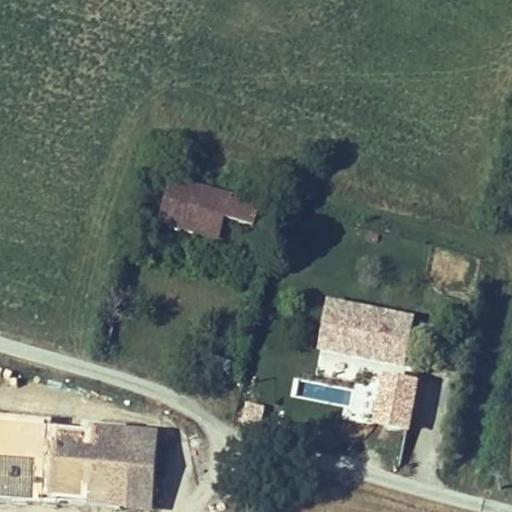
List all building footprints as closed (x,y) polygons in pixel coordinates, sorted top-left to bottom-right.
[(164,217),(196,225),(204,198),(172,189),(164,217)] [(204,198),(196,225),(224,233),(253,241),(259,214),(204,198)] [(224,233),(196,225),(191,246),(219,253),(224,233)] [(336,310),(328,357),(402,371),(410,324),(336,310)] [(300,380),(298,395),(351,404),(353,389),(300,380)] [(247,403),(246,426),(262,426),(263,404),(247,403)] [(0,420),(0,461),(42,466),(38,497),(81,502),(89,431),(0,420)] [(89,431),(81,502),(142,509),(150,438),(89,431)] [(0,461),(0,493),(38,497),(42,466),(0,461)]
